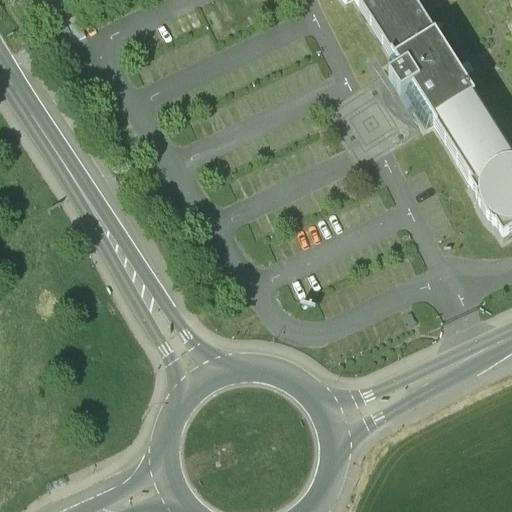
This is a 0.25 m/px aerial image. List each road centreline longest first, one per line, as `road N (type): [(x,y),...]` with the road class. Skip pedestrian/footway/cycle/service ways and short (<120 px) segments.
road 1 (tertiary): [(0,68),(112,245)]
road 2 (tertiary): [(332,448),(483,354)]
road 3 (tertiary): [(229,376),(185,338),(112,245)]
road 4 (tertiary): [(112,245),(186,403)]
road 5 (tertiary): [(483,354),(318,408)]
